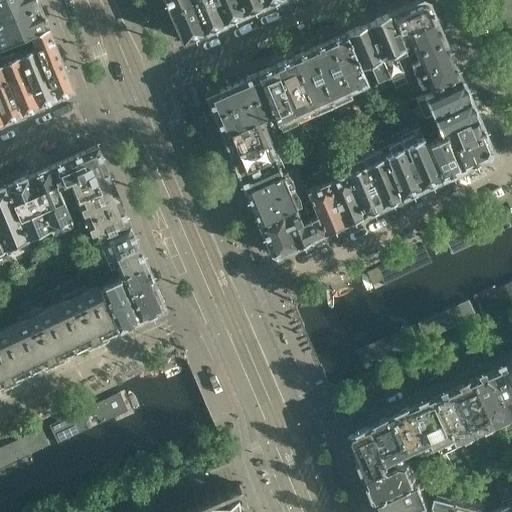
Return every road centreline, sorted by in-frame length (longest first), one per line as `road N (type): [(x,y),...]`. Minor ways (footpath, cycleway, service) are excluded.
road 1 (unclassified): [(495,184),(245,295)]
road 2 (tertiary): [(245,295),(156,79)]
road 3 (tertiary): [(117,99),(209,310)]
road 4 (residential): [(304,426),(511,336)]
road 5 (residential): [(195,317),(0,411)]
road 6 (residential): [(343,0),(156,79)]
road 7 (residential): [(448,0),(511,161)]
road 8 (tertiary): [(209,310),(268,442)]
road 9 (tertiary): [(304,426),(245,295)]
road 10 (residential): [(0,155),(117,99)]
